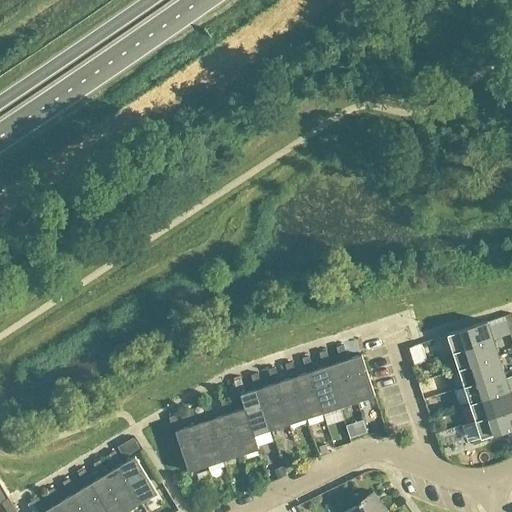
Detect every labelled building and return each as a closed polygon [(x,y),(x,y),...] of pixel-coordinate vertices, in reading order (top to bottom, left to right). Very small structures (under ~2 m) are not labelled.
[(453,355),(494,342),(488,324),(448,338),(453,355)] [(459,372),(500,359),(494,342),(453,355),(459,372)] [(344,362),(357,402),(374,396),(361,356),(349,360),(344,346),(338,348),(342,362),(344,362)] [(326,368),(340,408),(357,402),(344,362),(342,362),(333,366),(328,351),(320,354),(324,368),(326,368)] [(309,373),(323,414),(340,408),(326,368),(324,368),(315,371),(310,357),(303,360),(307,374),(309,373)] [(465,389),(505,376),(500,359),(459,372),(465,389)] [(293,379),(306,419),(323,414),(309,373),(307,374),(298,377),(293,363),(286,365),(291,379),(293,379)] [(276,384),(289,425),(306,419),(293,379),(291,379),(281,383),(276,369),(269,371),(274,385),(276,384)] [(258,391),(271,431),(289,425),(276,384),(274,385),(264,388),(259,375),(251,377),(256,391),(258,391)] [(470,406),(511,393),(505,376),(465,389),(470,406)] [(245,408),(255,436),(271,431),(258,391),(256,391),(246,394),(241,379),(233,382),(238,395),(240,394),(245,408)] [(476,423),(511,411),(511,396),(511,393),(470,406),(476,423)] [(227,414),(240,454),(258,448),(255,436),(245,408),(232,412),(227,398),(220,400),(225,414),(227,414)] [(210,418),(223,459),(240,454),(227,414),(225,414),(216,417),(211,403),(204,406),(208,419),(210,418)] [(192,425),(205,465),(223,459),(210,418),(208,419),(197,422),(192,409),(185,411),(190,425),(192,425)] [(511,411),(476,423),(482,441),(511,430),(511,411)] [(192,425),(190,425),(181,428),(176,415),(170,417),(174,431),(176,431),(189,471),(205,465),(192,425)] [(125,459),(139,451),(132,440),(118,448),(125,459)] [(117,469),(139,506),(155,496),(133,460),(121,467),(113,454),(107,458),(114,471),(117,469)] [(128,511),(139,506),(117,469),(114,471),(115,472),(106,477),(98,463),(92,467),(100,480),(101,479),(121,511),(128,511)] [(121,511),(101,479),(100,480),(91,486),(83,473),(77,476),(85,489),(86,488),(100,511),(121,511)] [(100,511),(86,488),(85,489),(75,495),(67,482),(61,485),(69,498),(71,497),(79,511),(100,511)] [(45,495),(53,508),(55,507),(58,511),(79,511),(71,497),(69,498),(60,504),(52,491),(45,495)] [(384,511),(371,494),(346,511),(384,511)] [(58,511),(55,507),(53,508),(46,511),(44,511),(37,500),(30,504),(35,511),(58,511)]
